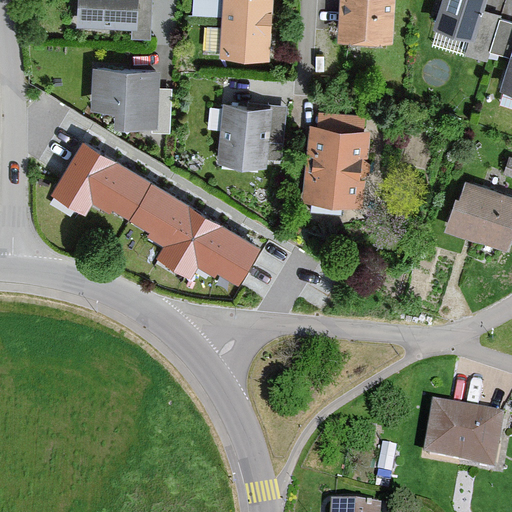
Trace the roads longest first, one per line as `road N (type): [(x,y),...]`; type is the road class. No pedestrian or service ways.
road 1 (residential): [(12,268),(15,122),(4,0)]
road 2 (residential): [(194,350),(251,325),(442,340)]
road 3 (tertiary): [(12,268),(71,276),(127,298),(194,350)]
road 4 (tertiary): [(194,350),(244,431),(263,511)]
